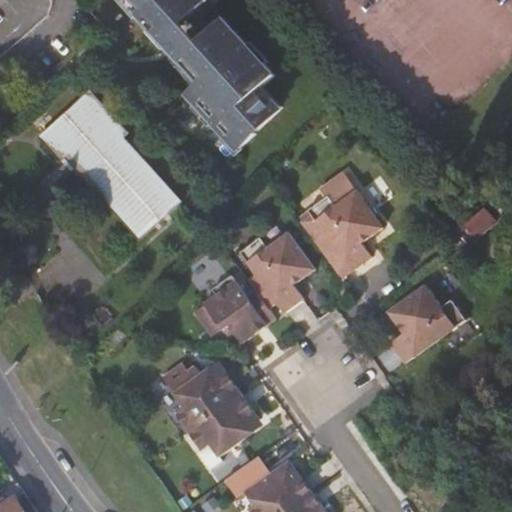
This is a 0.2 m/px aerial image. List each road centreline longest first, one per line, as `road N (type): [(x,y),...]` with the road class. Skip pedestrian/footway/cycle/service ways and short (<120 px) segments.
road 1 (residential): [(412,511),(320,361)]
road 2 (tertiary): [(0,404),(73,511)]
